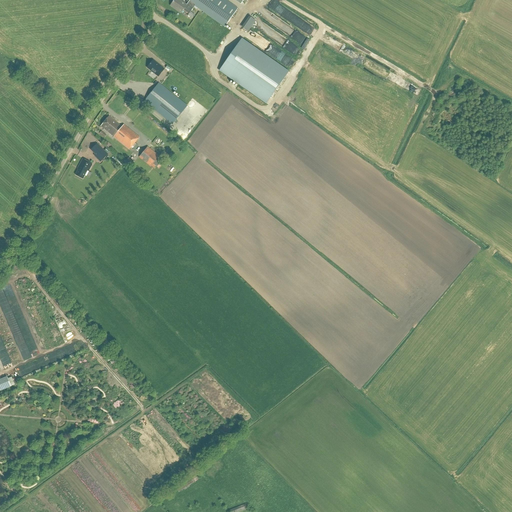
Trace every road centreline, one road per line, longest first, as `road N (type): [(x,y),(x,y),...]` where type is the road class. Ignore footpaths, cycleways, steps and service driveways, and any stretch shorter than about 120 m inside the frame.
road 1 (track): [(279,0),(434,93),(400,173),(494,244)]
road 2 (unclassified): [(0,271),(89,116),(147,38),(148,0)]
road 3 (track): [(13,252),(143,409),(137,418)]
road 4 (track): [(400,173),(278,94)]
